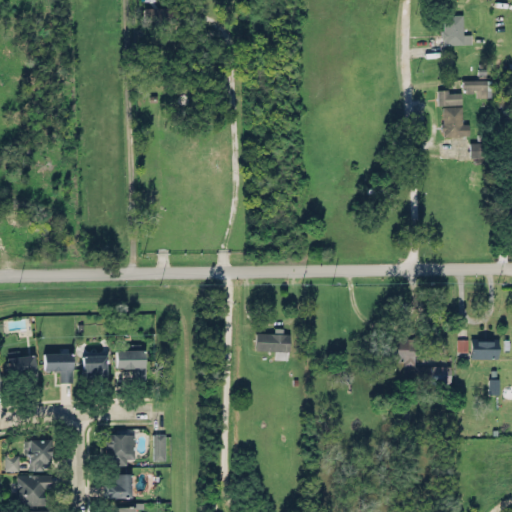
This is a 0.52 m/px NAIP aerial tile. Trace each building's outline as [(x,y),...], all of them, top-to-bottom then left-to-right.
[(142,24),(190,24),(190,7),(142,7),(142,24)] [(462,34),(462,14),(441,15),(442,44),(470,43),(470,34),(462,34)] [(475,96),(490,96),(490,80),(461,80),(461,91),(475,91),(475,96)] [(436,89),(448,88),(448,92),(460,92),(461,104),(437,105),(436,89)] [(442,107),(461,106),(462,123),(469,123),(470,135),(443,136),(443,130),(441,129),(440,123),(443,123),(442,107)] [(469,157),(483,157),(483,143),(469,143),(469,157)] [(288,330),(273,330),(273,333),(254,332),(254,350),(288,351),(288,330)] [(449,384),(449,366),(414,366),(414,336),(380,336),(380,361),(403,361),(403,383),(449,384)] [(467,339),(457,339),(456,351),(467,351),(467,339)] [(496,339),(470,339),(469,358),(496,359),(496,339)] [(115,350),(116,367),(122,367),(122,368),(132,367),(132,380),(146,380),(146,365),(144,365),(144,349),(115,350)] [(43,352),(72,351),(73,381),(60,382),(60,369),(43,370),(43,352)] [(81,355),(81,377),(105,376),(104,354),(81,355)] [(6,356),(6,378),(34,377),(33,356),(6,356)] [(497,394),(497,378),(487,378),(487,394),(497,394)] [(106,433),(106,440),(104,440),(105,446),(106,446),(107,464),(126,463),(125,458),(134,457),(134,433),(124,434),(123,432),(106,433)] [(152,433),(152,460),(164,460),(164,433),(152,433)] [(28,470),(48,470),(47,438),(27,439),(28,470)] [(18,455),(4,455),(3,470),(17,470),(18,455)] [(129,473),(108,473),(108,482),(104,482),(105,498),(130,497),(129,473)] [(48,489),(48,474),(15,475),(15,505),(45,504),(44,489),(48,489)] [(115,507),(115,511),(134,511),(134,507),(142,507),(142,501),(133,501),(133,506),(115,507)]
